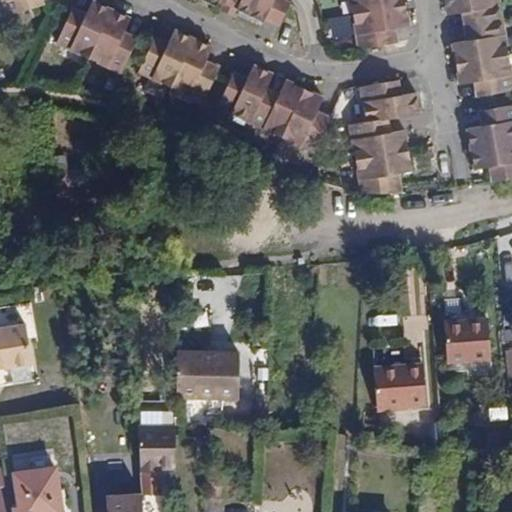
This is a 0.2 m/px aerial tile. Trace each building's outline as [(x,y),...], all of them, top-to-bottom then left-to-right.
[(7,0),(11,13),(43,4),(41,0),(7,0)] [(287,4),(280,0),(211,0),(218,4),(217,9),(229,15),(231,11),(263,28),(270,14),(280,20),(287,4)] [(400,29),(395,0),(342,0),(348,36),(343,38),(346,53),(375,48),(372,34),(381,32),(400,29)] [(511,89),(496,0),(441,0),(443,10),(459,7),(466,6),(468,23),(471,38),(464,40),(448,42),(455,82),(471,80),(479,79),(481,94),(511,89)] [(459,7),(462,25),(468,23),(466,6),(459,7)] [(107,28),(67,14),(62,29),(60,36),(46,32),(37,59),(105,84),(115,55),(100,49),(103,42),(107,28)] [(468,23),(462,25),(464,40),(471,38),(468,23)] [(62,29),(48,25),(46,32),(60,36),(62,29)] [(375,48),(383,47),(381,32),(372,34),(375,48)] [(171,44),(151,38),(146,52),(144,60),(130,54),(122,81),(154,93),(156,89),(189,101),(199,72),(183,66),(185,60),(191,48),(172,41),(171,44)] [(115,55),(117,48),(103,42),(100,49),(115,55)] [(146,52),(132,48),(130,54),(144,60),(146,52)] [(199,72),(201,66),(185,60),(183,66),(199,72)] [(262,93),(248,88),(250,82),(253,70),(231,63),(227,75),(225,81),(212,77),(202,106),(305,143),(315,113),(302,108),(304,101),(307,90),(268,75),(264,87),(262,93)] [(227,75),(215,70),(212,77),(225,81),(227,75)] [(471,80),(473,95),(481,94),(479,79),(471,80)] [(250,82),(248,88),(262,93),(264,87),(250,82)] [(385,83),(354,88),(359,122),(372,120),(380,118),(409,113),(406,92),(392,94),(387,95),(385,83)] [(315,113),(318,106),(304,101),(302,108),(315,113)] [(493,166),(495,180),(511,177),(511,104),(484,109),(486,125),(479,126),(463,130),(470,168),(485,167),(493,166)] [(484,109),(476,110),(479,126),(486,125),(484,109)] [(383,132),(380,118),(372,120),(376,134),(383,132)] [(359,122),(344,125),(355,191),(369,193),(386,193),(384,174),(390,173),(403,171),(396,130),(383,132),(376,134),(372,120),(359,122)] [(69,188),(65,155),(50,156),(54,190),(69,188)] [(485,167),(487,182),(495,180),(493,166),(485,167)] [(384,174),(386,193),(392,193),(390,173),(384,174)] [(197,310),(238,305),(234,273),(193,278),(197,310)] [(194,314),(192,351),(220,353),(223,315),(194,314)] [(476,325),(467,326),(467,321),(444,324),(447,363),(491,359),(487,319),(476,320),(476,325)] [(0,368),(28,363),(22,325),(0,328),(0,368)] [(242,400),(244,353),(220,353),(182,353),(181,398),(242,400)] [(376,409),(426,405),(423,365),(373,368),(376,409)] [(267,391),(265,418),(278,419),(280,392),(267,391)] [(278,419),(305,421),(307,395),(280,392),(278,419)] [(140,427),(137,427),(140,472),(159,473),(159,468),(175,467),(176,425),(174,425),(173,410),(139,412),(140,427)] [(13,473),(19,511),(62,511),(55,467),(13,473)] [(141,511),(141,492),(106,494),(106,511),(141,511)]
